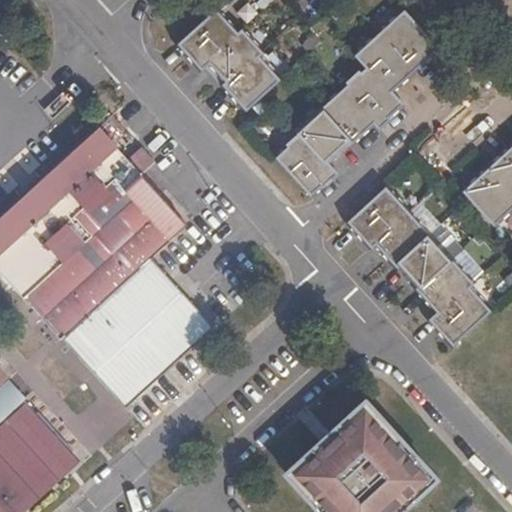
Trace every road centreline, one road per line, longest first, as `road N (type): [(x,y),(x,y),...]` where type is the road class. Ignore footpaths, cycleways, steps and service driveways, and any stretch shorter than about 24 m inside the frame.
road 1 (residential): [(83,511),(329,291)]
road 2 (residential): [(286,244),(429,110),(483,120),(511,97)]
road 3 (residential): [(286,244),(105,41)]
road 4 (residential): [(365,332),(198,491)]
road 5 (residential): [(511,495),(365,332)]
